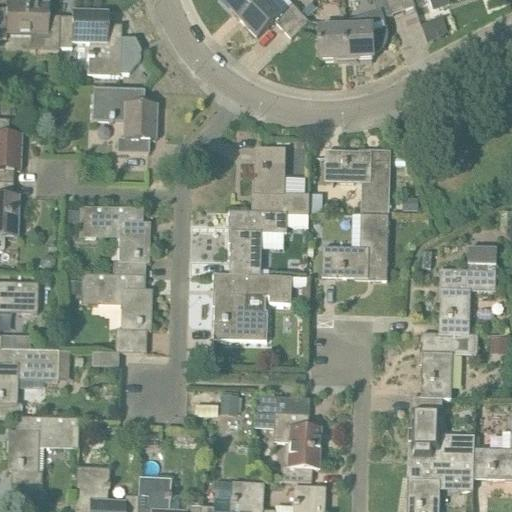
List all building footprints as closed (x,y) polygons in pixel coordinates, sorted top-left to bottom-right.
[(224,0),(221,3),(239,22),(262,0),(224,0)] [(283,34),(300,17),(292,8),(283,16),(267,0),(262,0),(239,22),(258,41),(274,25),(283,34)] [(372,0),(380,22),(393,18),(386,0),(372,0)] [(386,0),(393,18),(405,14),(400,0),(386,0)] [(400,0),(405,14),(415,10),(410,0),(400,0)] [(429,0),(433,13),(450,7),(448,2),(452,0),(429,0)] [(58,51),(59,20),(47,20),(47,7),(5,6),(5,12),(0,11),(0,41),(4,42),(4,38),(30,38),(30,53),(57,54),(57,51),(58,51)] [(119,79),(119,76),(128,77),(139,63),(140,53),(134,42),(120,42),(120,29),(107,29),(107,16),(71,15),(70,20),(59,20),(58,51),(69,51),(70,47),(88,48),(87,78),(119,79)] [(300,17),(283,34),(292,43),(309,26),(300,17)] [(443,37),(435,23),(422,28),(428,45),(443,37)] [(347,29),(348,63),(373,62),(373,56),(375,55),(380,52),(384,47),(387,42),(387,37),(386,32),(384,24),(374,28),(347,29)] [(321,64),(348,63),(347,29),(320,30),(321,64)] [(155,145),(156,109),(142,108),(143,95),(93,93),(91,124),(122,126),(122,143),(117,143),(116,155),(147,156),(148,145),(155,145)] [(0,186),(11,187),(11,175),(19,175),(20,138),(7,138),(7,124),(0,123),(0,186)] [(251,216),(286,217),(286,218),(308,218),(309,199),(305,199),(288,198),(284,198),(285,153),(253,152),(251,216)] [(360,221),(388,222),(389,155),(358,154),(358,156),(325,155),(324,186),(361,186),(360,221)] [(10,199),(11,187),(0,186),(0,252),(2,252),(3,241),(17,241),(18,199),(10,199)] [(310,197),(309,216),(322,216),(322,197),(310,197)] [(403,200),(403,213),(418,213),(418,200),(403,200)] [(112,279),(144,280),(144,268),(147,268),(149,227),(142,226),(142,212),(79,210),(79,214),(78,225),(78,241),(118,242),(117,267),(112,267),(112,279)] [(67,225),(78,225),(78,213),(67,212),(67,225)] [(286,237),(286,230),(308,231),(308,218),(286,218),(286,217),(251,216),(230,216),(229,248),(230,248),(229,279),(214,279),(214,281),(229,281),(229,282),(260,283),(260,282),(291,282),(260,281),(261,236),(286,237)] [(388,222),(360,221),(360,252),(352,252),(323,251),(322,282),(355,282),(355,285),(386,286),(388,222)] [(468,340),(477,340),(477,339),(469,339),(470,295),(494,296),(496,252),(469,251),(468,274),(438,274),(437,304),(439,304),(438,338),(420,337),(420,339),(437,339),(438,340),(468,341),(468,340)] [(431,254),(423,253),(421,271),(430,272),(431,254)] [(52,265),(50,261),(46,260),(42,263),(41,267),(43,271),(47,272),(51,270),(52,265)] [(144,280),(112,279),(82,278),(82,284),(81,297),(81,307),(121,309),(120,334),(115,333),(114,355),(144,357),(145,335),(150,335),(151,293),(143,293),(144,280)] [(290,308),(291,282),(260,282),(260,283),(229,282),(229,281),(214,281),(213,310),(215,310),(214,344),(266,345),(267,316),(265,316),(266,300),(269,300),(269,307),(290,308)] [(67,283),(67,296),(80,297),(80,283),(67,283)] [(0,353),(0,340),(0,316),(35,316),(36,287),(0,286),(0,353)] [(477,360),(477,340),(468,340),(468,341),(438,340),(437,339),(420,339),(419,369),(422,369),(420,402),(420,403),(441,404),(442,405),(442,402),(451,403),(452,359),(477,360)] [(0,353),(10,354),(11,341),(0,340),(0,353)] [(508,341),(491,341),(490,357),(508,358),(508,341)] [(56,385),(57,355),(10,354),(0,353),(0,420),(15,421),(16,420),(20,421),(20,408),(16,408),(16,384),(56,385)] [(234,353),(218,353),(218,369),(233,369),(234,353)] [(95,368),(121,369),(121,356),(95,356),(95,368)] [(221,398),(220,418),(236,419),(237,399),(221,398)] [(318,474),(320,432),(307,431),(308,403),(254,400),(252,426),(273,427),(272,440),(288,441),(286,472),(281,471),(280,484),(310,486),(310,473),(318,474)] [(420,403),(420,402),(412,402),(410,435),(408,435),(407,467),(473,469),(473,455),(473,453),(474,453),(474,440),(440,439),(442,405),(441,404),(420,403)] [(77,422),(20,421),(16,420),(15,421),(15,435),(7,435),(6,476),(10,476),(10,500),(40,501),(41,476),(36,475),(37,450),(76,452),(77,422)] [(472,483),(473,483),(511,485),(511,421),(510,454),(474,453),(473,453),(473,455),(473,469),(472,483)] [(157,436),(141,435),(141,448),(157,448),(157,436)] [(472,483),(473,469),(407,467),(406,497),(409,497),(408,511),(438,511),(439,494),(472,495),(473,483),(472,483)] [(136,511),(137,501),(123,500),(123,506),(106,505),(107,473),(76,471),(74,511),(136,511)] [(199,511),(187,510),(186,511),(155,511),(156,501),(168,502),(169,483),(165,483),(149,482),(138,481),(137,501),(136,511),(199,511)] [(260,511),(262,488),(231,486),(230,503),(210,501),(210,511),(199,511),(260,511)] [(323,511),(324,491),(293,490),(292,511),(323,511)]
